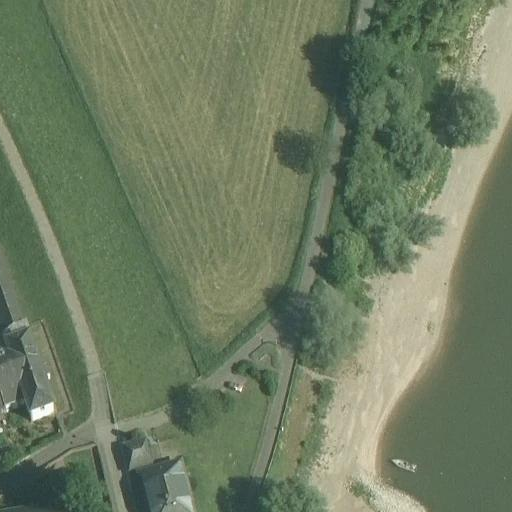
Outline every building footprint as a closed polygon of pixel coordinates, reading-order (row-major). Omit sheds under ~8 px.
[(30,341),(0,253),(0,332),(6,350),(30,341)] [(30,341),(6,350),(25,406),(31,423),(55,414),(30,341)] [(6,350),(0,351),(0,415),(25,406),(6,350)] [(146,449),(124,454),(130,479),(152,474),(146,449)] [(189,511),(180,476),(141,485),(148,511),(189,511)]
